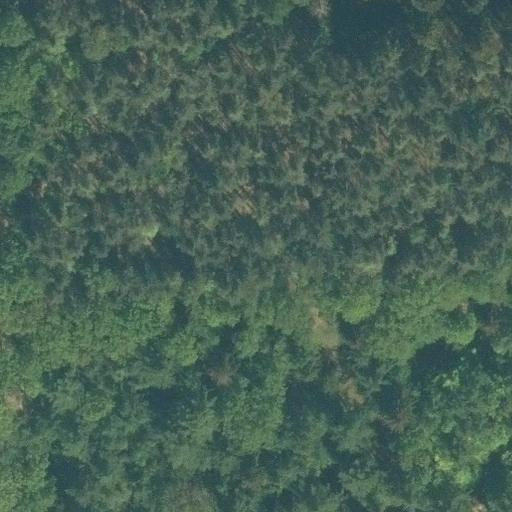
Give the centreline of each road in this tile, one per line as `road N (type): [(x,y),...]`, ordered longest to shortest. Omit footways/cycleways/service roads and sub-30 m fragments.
road 1 (track): [(12,511),(2,0)]
road 2 (track): [(14,312),(511,270)]
